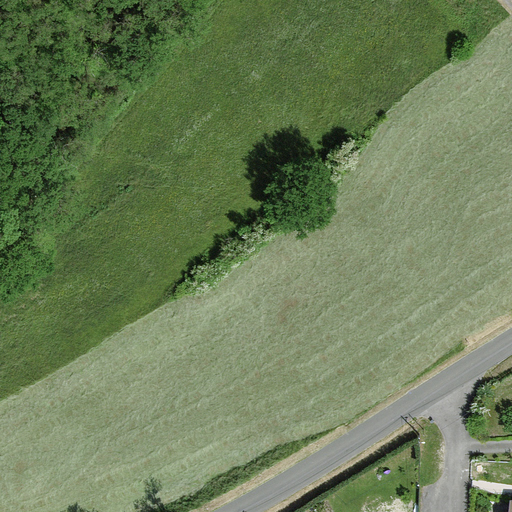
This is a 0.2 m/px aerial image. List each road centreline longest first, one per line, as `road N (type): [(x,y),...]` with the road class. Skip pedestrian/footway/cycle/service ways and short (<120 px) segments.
road 1 (tertiary): [(445,382),(232,511)]
road 2 (residential): [(445,382),(457,436),(457,511)]
